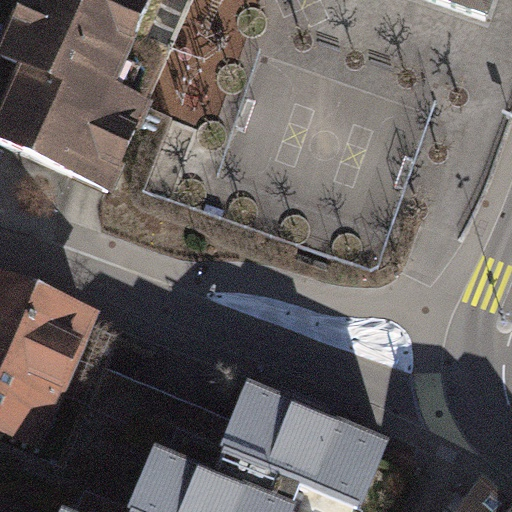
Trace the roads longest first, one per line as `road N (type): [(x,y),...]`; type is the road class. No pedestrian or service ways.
road 1 (residential): [(0,248),(433,404),(504,400)]
road 2 (secondary): [(511,226),(471,354),(504,400)]
